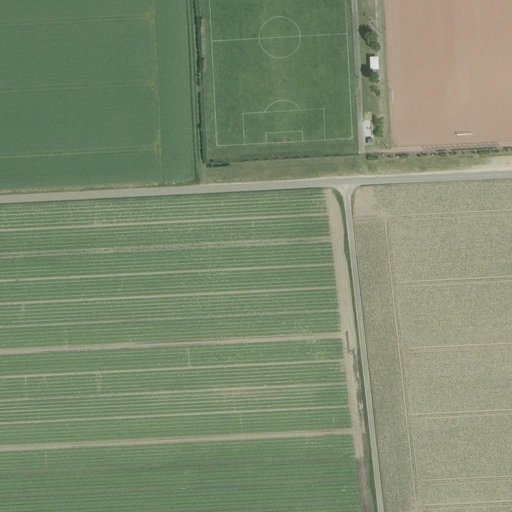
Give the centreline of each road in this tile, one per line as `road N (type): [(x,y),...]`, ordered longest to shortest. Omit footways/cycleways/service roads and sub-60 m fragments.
road 1 (track): [(511,171),(0,196)]
road 2 (track): [(344,178),(385,511)]
